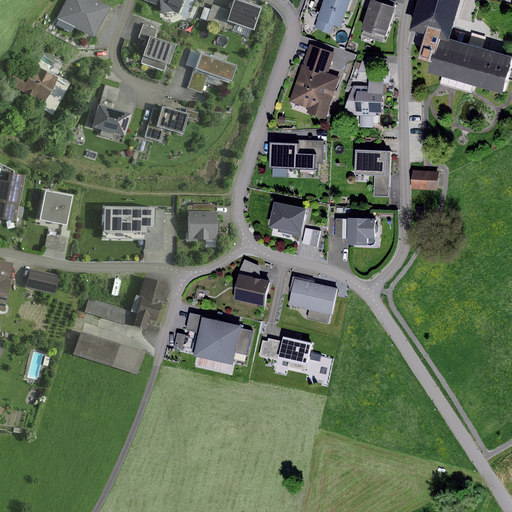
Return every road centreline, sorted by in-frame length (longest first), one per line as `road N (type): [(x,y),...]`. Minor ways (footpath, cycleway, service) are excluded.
road 1 (residential): [(370,294),(398,261),(406,235),(408,0)]
road 2 (residential): [(276,0),(294,38),(239,195),(246,243)]
road 3 (residential): [(370,294),(511,507)]
road 4 (track): [(94,511),(149,389),(183,273)]
road 5 (residential): [(183,273),(0,251)]
road 6 (residential): [(246,243),(326,267),(370,294)]
